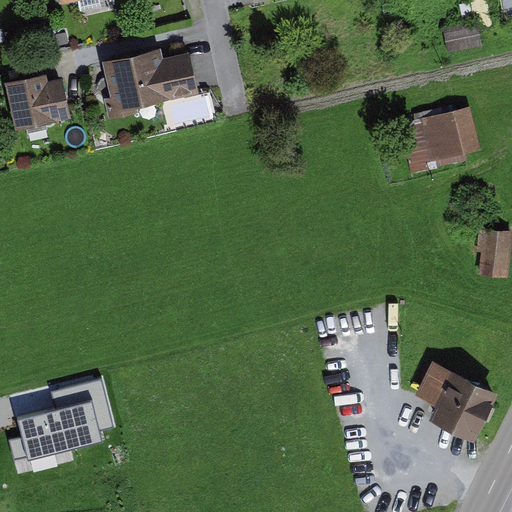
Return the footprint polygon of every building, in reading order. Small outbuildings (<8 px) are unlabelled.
[(483,19),(447,26),(452,52),(488,46),(483,19)] [(171,59),(166,41),(102,59),(119,120),(211,94),(199,51),(171,59)] [(56,72),(12,81),(23,132),(80,119),(71,77),(58,80),(56,72)] [(476,104),(425,115),(435,161),(486,149),(476,104)] [(511,269),(511,226),(486,223),(480,272),(511,276),(511,269)] [(510,387),(441,356),(426,389),(445,397),(436,417),(485,439),(510,387)] [(105,511),(212,511),(211,497),(105,505),(105,511)]
